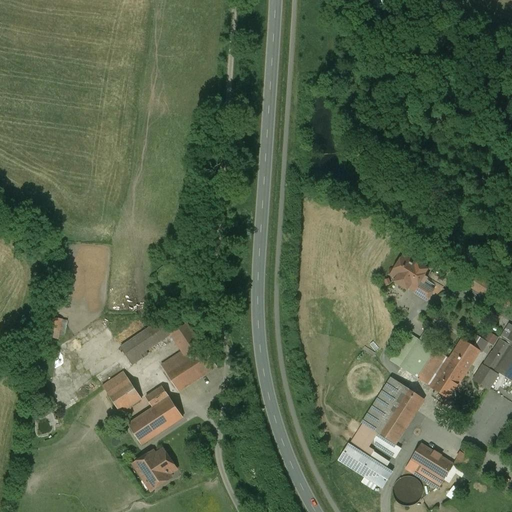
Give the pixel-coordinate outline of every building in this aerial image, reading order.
[(428,269),(404,254),(391,275),(415,290),(428,269)] [(183,285),(184,280),(183,274),(180,269),(175,266),(170,265),(164,267),(159,270),(156,275),(155,280),(157,286),(160,290),(165,293),(170,294),(176,293),(180,290),(183,285)] [(499,290),(465,269),(459,279),(493,300),(499,290)] [(511,297),(503,291),(497,300),(511,308),(511,297)] [(61,320),(49,317),(45,337),(57,339),(59,328),(61,320)] [(161,320),(120,348),(132,365),(143,358),(141,355),(171,334),(161,320)] [(183,353),(162,366),(178,392),(216,367),(203,347),(203,348),(187,324),(171,334),(183,353)] [(511,344),(511,327),(510,326),(501,341),(511,347),(511,344)] [(437,352),(419,340),(401,368),(428,385),(427,386),(449,400),(479,352),(462,340),(450,359),(437,351),(437,352)] [(501,341),(500,341),(492,353),(485,363),(496,369),(498,366),(511,375),(511,347),(501,341)] [(142,399),(123,372),(102,386),(121,413),(142,399)] [(424,400),(392,379),(362,424),(363,424),(349,445),(358,450),(371,430),(395,445),(424,400)] [(162,387),(146,397),(153,408),(128,425),(141,445),(182,418),(162,387)] [(349,445),(339,461),(382,488),(392,472),(358,450),(349,445)] [(453,465),(420,445),(411,460),(444,481),(453,465)] [(164,450),(147,461),(146,459),(135,466),(144,479),(147,478),(154,489),(170,479),(168,475),(176,469),(164,450)] [(444,481),(411,460),(405,469),(432,485),(438,489),(444,481)] [(420,500),(422,496),(422,491),(422,486),(419,482),(415,479),(411,477),(406,477),(401,478),(397,481),(394,485),(393,490),(393,495),(395,499),(398,503),(402,505),(407,506),(412,506),(416,504),(420,500)]
